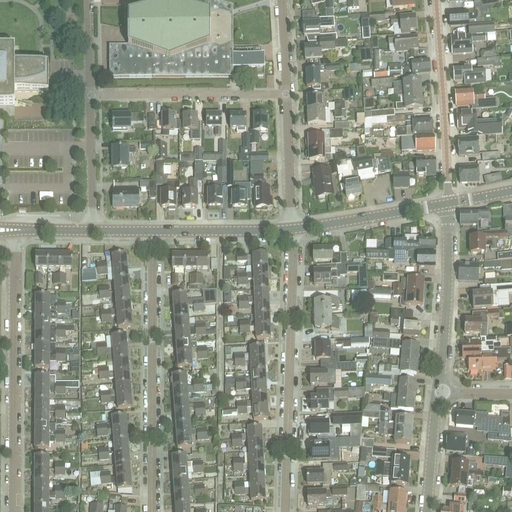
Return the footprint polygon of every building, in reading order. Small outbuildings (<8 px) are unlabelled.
[(256,77),(265,77),(265,56),(233,56),(233,9),(206,0),(143,0),(144,10),(128,15),(128,46),(109,46),(109,78),(233,78),(233,69),(256,69),(256,77)] [(332,0),(324,0),(325,3),(326,10),(333,10),(332,0)] [(358,8),(357,0),(346,0),(348,9),(358,8)] [(391,0),(392,9),(414,7),(413,0),(391,0)] [(467,20),(475,19),(475,11),(449,13),(450,27),(468,25),(467,20)] [(385,14),(369,15),(369,24),(385,23),(385,14)] [(410,34),(410,30),(416,30),(415,16),(391,19),(391,25),(400,24),(400,31),(401,31),(401,35),(410,34)] [(317,19),(311,19),(311,23),(303,24),(304,36),(320,36),(319,28),(334,28),(334,18),(318,19),(317,19)] [(470,34),(485,33),(494,32),(493,24),(468,26),(469,34),(470,34)] [(452,55),(472,54),(471,43),(486,42),(485,33),(470,34),(471,36),(451,37),(452,55)] [(509,33),(499,34),(500,42),(510,40),(509,33)] [(408,50),(418,49),(417,37),(403,39),(403,37),(388,38),(389,44),(395,44),(396,52),(408,51),(408,50)] [(0,105),(15,106),(15,92),(48,92),(48,64),(14,64),(14,50),(11,50),(11,42),(7,41),(0,40),(0,105)] [(310,47),(304,48),(305,60),(321,59),(320,52),(323,52),(334,52),(334,49),(347,48),(346,40),(310,43),(310,47)] [(365,55),(359,56),(359,63),(372,62),(370,44),(364,44),(365,55)] [(408,50),(408,51),(408,55),(406,55),(406,60),(414,60),(414,50),(408,50)] [(490,59),(474,60),(474,67),(490,66),(490,59)] [(492,59),(493,70),(501,70),(500,59),(492,59)] [(412,67),(407,68),(401,68),(402,76),(408,76),(408,75),(430,73),(429,61),(411,62),(412,67)] [(359,65),(348,66),(348,73),(359,73),(359,65)] [(486,84),(485,72),(470,73),(470,67),(453,68),(454,82),(464,81),(465,85),(486,84)] [(312,91),(320,90),(319,70),(306,71),(307,87),(312,87),(312,91)] [(393,78),(371,80),(372,89),(394,87),(394,83),(393,78)] [(420,81),(394,83),(394,87),(394,89),(404,89),(404,96),(421,95),(420,81)] [(472,90),(455,91),(456,107),(471,106),(472,110),(496,109),(495,100),(484,100),(484,99),(484,93),(472,94),(472,90)] [(396,111),(422,108),(421,95),(404,96),(405,103),(396,104),(396,111)] [(334,104),(324,104),(324,97),(307,97),(307,111),(325,111),(335,110),(341,110),(345,110),(345,103),(334,103),(334,104)] [(308,125),(325,125),(325,111),(307,111),(308,125)] [(371,113),(364,113),(364,119),(371,119),(387,118),(394,117),(394,111),(371,113)] [(254,131),(250,131),(250,135),(250,145),(258,145),(259,132),(268,132),(268,115),(263,115),(263,112),(255,112),(255,115),(254,115),(254,131)] [(466,130),(467,137),(502,135),(501,122),(476,123),(475,112),(456,113),(457,130),(466,130)] [(113,131),(131,131),(131,115),(112,115),(113,131)] [(168,137),(168,131),(180,131),(180,121),(175,121),(175,115),(163,115),(163,131),(162,137),(168,137)] [(183,121),(183,130),(191,130),(191,140),(200,140),(201,121),(197,121),(197,115),(183,115),(183,121)] [(221,128),(221,115),(206,115),(206,128),(215,128),(215,135),(220,135),(220,128),(221,128)] [(230,128),(226,128),(226,137),(231,137),(231,129),(239,129),(239,132),(245,132),(245,129),(246,129),(246,115),(230,115),(230,128)] [(364,119),(364,135),(370,135),(369,129),(372,129),(372,125),(387,124),(405,123),(405,117),(394,117),(387,118),(371,119),(364,119)] [(399,129),(396,132),(396,137),(407,136),(433,135),(432,127),(434,126),(433,123),(432,121),(432,120),(414,121),(413,121),(413,123),(413,128),(410,128),(407,128),(399,129)] [(342,130),(336,130),(329,130),(330,140),(343,139),(342,130)] [(250,145),(250,135),(243,135),(243,149),(241,149),(241,155),(239,155),(239,162),(250,162),(250,161),(250,155),(250,149),(250,145)] [(309,149),(323,149),(330,148),(329,142),(323,142),(323,137),(308,137),(308,140),(307,140),(306,141),(306,146),(307,147),(309,147),(309,149)] [(416,151),(435,151),(434,137),(406,138),(406,146),(416,146),(416,151)] [(403,138),(392,139),(393,147),(404,146),(403,138)] [(459,156),(479,155),(478,138),(458,139),(459,156)] [(381,140),(381,149),(392,148),(391,139),(381,140)] [(219,142),(219,155),(217,155),(217,162),(226,162),(226,142),(219,142)] [(155,143),(140,143),(140,151),(155,151),(155,143)] [(155,162),(167,162),(167,145),(155,145),(155,162)] [(127,154),(135,154),(135,148),(112,148),(113,169),(127,168),(127,154)] [(309,161),(324,161),(324,156),(330,156),(330,148),(323,149),(309,149),(309,152),(307,152),(306,153),(306,158),(307,159),(309,159),(309,161)] [(481,154),(482,162),(500,160),(500,153),(481,154)] [(335,163),(347,161),(346,154),(334,156),(335,163)] [(391,169),(389,156),(379,158),(381,170),(391,169)] [(416,164),(409,164),(409,163),(404,164),(404,172),(416,172),(416,177),(426,177),(426,175),(435,175),(435,159),(416,160),(416,164)] [(352,176),(343,178),(347,198),(348,197),(348,199),(350,201),(354,200),(355,198),(355,196),(362,195),(360,182),(374,180),(372,172),(378,171),(376,161),(371,162),(371,160),(367,160),(352,162),(353,173),(351,174),(352,176)] [(202,162),(195,162),(194,162),(194,174),(202,174),(202,162)] [(226,184),(226,173),(226,162),(217,162),(217,184),(221,184),(226,184)] [(156,163),(156,177),(164,177),(164,163),(156,163)] [(178,178),(178,166),(165,167),(166,178),(178,178)] [(460,184),(479,183),(478,166),(459,167),(460,184)] [(316,198),(333,195),(329,169),(313,171),(316,185),(314,185),(316,198)] [(250,176),(250,189),(255,189),(255,208),(269,208),(268,194),(269,194),(269,187),(265,187),(259,187),(259,182),(263,182),(263,175),(250,176)] [(393,176),(393,188),(409,188),(409,175),(393,176)] [(184,208),(197,208),(198,180),(190,180),(190,193),(184,193),(184,208)] [(156,182),(149,182),(140,182),(140,189),(149,189),(149,198),(150,198),(150,200),(155,200),(155,198),(156,198),(156,182)] [(179,182),(165,182),(165,193),(161,193),(161,208),(168,208),(168,211),(175,211),(175,208),(176,208),(176,189),(179,189),(179,182)] [(217,184),(208,184),(208,199),(207,199),(207,205),(208,205),(208,208),(222,208),(222,190),(221,190),(221,184),(217,184)] [(246,208),(246,193),(245,193),(245,185),(239,185),(239,193),(231,193),(231,208),(246,208)] [(113,208),(138,208),(138,190),(113,190),(113,208)] [(477,221),(487,221),(487,212),(460,213),(460,226),(477,225),(477,221)] [(501,228),(500,220),(492,220),(493,228),(501,228)] [(504,232),(484,232),(484,238),(470,238),(470,253),(484,253),(484,247),(490,247),(490,250),(497,250),(497,241),(499,241),(499,240),(505,240),(505,232),(504,232)] [(419,251),(419,250),(434,250),(435,239),(416,238),(416,236),(404,236),(405,236),(405,240),(393,240),(393,251),(395,251),(400,251),(408,251),(419,251)] [(331,261),(332,265),(347,265),(347,254),(332,254),(332,249),(313,250),(314,261),(331,261)] [(388,260),(388,251),(366,251),(366,259),(388,260)] [(408,252),(408,251),(400,251),(400,257),(407,257),(407,259),(417,259),(417,266),(434,267),(435,253),(408,252)] [(36,268),(48,268),(48,254),(36,254),(36,268)] [(60,285),(60,269),(60,254),(48,254),(48,268),(55,268),(55,275),(53,275),(53,285),(60,285)] [(60,254),(60,269),(60,285),(66,285),(66,275),(66,269),(72,269),(72,254),(60,254)] [(253,267),(267,266),(267,254),(253,255),(253,267)] [(112,256),(113,263),(107,263),(97,264),(97,270),(107,269),(113,269),(113,268),(127,267),(126,255),(112,256)] [(185,269),(185,255),(173,255),(173,269),(185,269)] [(197,255),(185,255),(185,269),(197,269),(197,255)] [(209,269),(209,255),(197,255),(197,269),(209,269)] [(347,265),(347,273),(359,273),(359,264),(347,265)] [(477,283),(478,265),(459,264),(458,282),(477,283)] [(340,276),(347,276),(347,273),(347,265),(332,265),(328,265),(328,271),(314,272),(314,285),(331,285),(330,278),(340,278),(340,276)] [(248,279),(254,279),(268,278),(267,266),(253,267),(251,267),(251,273),(246,273),(246,272),(237,273),(238,279),(248,279)] [(128,279),(127,267),(113,268),(113,269),(107,269),(108,274),(113,274),(114,280),(128,279)] [(397,282),(398,274),(383,274),(383,281),(397,282)] [(254,291),(268,290),(268,278),(254,279),(254,291)] [(115,292),(129,291),(128,279),(114,280),(115,292)] [(394,285),(394,292),(401,292),(423,293),(424,280),(408,279),(408,280),(401,279),(401,285),(394,285)] [(484,288),(484,294),(472,294),(473,309),(497,308),(496,295),(511,294),(511,286),(497,287),(484,288)] [(254,291),(254,297),(249,297),(239,297),(239,304),(249,303),(255,303),(269,302),(268,290),(254,291)] [(116,305),(130,303),(129,291),(115,292),(116,305)] [(367,305),(366,291),(351,292),(351,302),(351,306),(367,305)] [(422,306),(423,293),(401,292),(394,292),(393,297),(400,298),(400,305),(402,307),(407,308),(407,305),(422,306)] [(194,306),(204,306),(217,305),(217,298),(187,301),(187,295),(172,296),(173,308),(188,307),(194,306)] [(35,296),(35,309),(49,309),(65,309),(65,302),(55,302),(50,302),(50,296),(35,296)] [(315,315),(331,315),(331,310),(338,310),(338,299),(331,299),(331,302),(315,302),(315,315)] [(255,315),(269,315),(269,302),(255,303),(255,315)] [(116,305),(116,311),(111,311),(110,311),(101,312),(101,318),(111,317),(117,317),(131,316),(130,303),(116,305)] [(174,320),(189,319),(188,307),(173,308),(174,320)] [(57,315),(65,315),(65,309),(49,309),(35,309),(35,320),(49,321),(57,321),(57,315)] [(412,320),(412,312),(398,311),(398,319),(399,319),(405,319),(412,320)] [(256,327),(270,327),(269,315),(255,315),(256,327)] [(339,320),(331,320),(331,315),(315,315),(315,329),(331,328),(331,331),(339,330),(339,320)] [(100,316),(85,318),(85,325),(101,324),(100,316)] [(118,329),(132,328),(131,316),(117,317),(118,329)] [(175,332),(190,331),(189,319),(174,320),(175,332)] [(399,319),(398,319),(398,326),(398,329),(399,331),(403,331),(403,337),(419,338),(420,325),(405,324),(405,319),(399,319)] [(56,327),(49,327),(49,321),(35,320),(35,333),(49,333),(65,333),(65,326),(56,326),(56,327)] [(480,338),(485,338),(487,338),(487,323),(481,323),(481,321),(466,321),(465,334),(480,334),(480,338)] [(256,339),(270,339),(270,327),(256,327),(256,339)] [(190,343),(190,337),(196,336),(196,337),(206,336),(205,330),(196,331),(190,331),(175,332),(176,345),(190,343)] [(373,331),(373,338),(389,340),(389,332),(373,331)] [(49,345),(49,339),(56,339),(56,340),(66,339),(65,333),(49,333),(35,333),(35,345),(49,345)] [(112,337),(112,343),(113,349),(127,348),(126,336),(112,337)] [(371,347),(371,337),(352,338),(352,348),(371,347)] [(496,337),(487,338),(485,338),(485,344),(463,345),(463,359),(469,358),(481,358),(480,352),(493,352),(493,351),(493,343),(496,343),(496,337)] [(373,339),(372,347),(390,348),(390,349),(402,350),(403,345),(401,345),(401,341),(373,339)] [(330,360),(330,351),(336,351),(336,347),(343,347),(343,349),(350,348),(350,340),(336,341),(329,341),(329,345),(316,345),(316,361),(330,360)] [(177,357),(191,356),(190,343),(176,345),(177,357)] [(55,351),(49,351),(49,345),(35,345),(35,357),(49,357),(55,357),(65,357),(65,351),(55,351)] [(402,350),(402,360),(417,361),(418,346),(403,345),(402,350)] [(250,360),(265,359),(264,347),(250,348),(250,360)] [(113,355),(113,361),(128,360),(127,348),(113,349),(113,355)] [(508,351),(493,351),(493,352),(480,352),(481,358),(469,358),(470,370),(484,370),(484,371),(495,370),(494,358),(508,358),(508,351)] [(192,361),(197,360),(197,361),(207,360),(207,354),(197,355),(191,356),(177,357),(178,369),(192,368),(192,361)] [(55,357),(49,357),(35,357),(35,369),(49,369),(49,363),(65,363),(65,357),(55,357)] [(265,371),(265,359),(250,360),(251,372),(265,371)] [(128,360),(113,361),(114,367),(114,373),(129,372),(128,360)] [(402,360),(401,368),(400,374),(416,375),(417,361),(402,360)] [(356,364),(335,364),(335,372),(356,371),(356,364)] [(378,376),(391,377),(396,377),(396,367),(391,367),(384,366),(379,366),(378,376)] [(251,378),(245,378),(234,379),(234,385),(235,385),(252,384),(266,383),(265,371),(251,372),(251,378)] [(114,373),(109,373),(99,374),(100,380),(115,379),(115,385),(130,384),(129,372),(114,373)] [(327,378),(329,378),(329,372),(310,372),(310,386),(327,385),(327,378)] [(173,389),(187,388),(186,376),(172,377),(173,389)] [(390,387),(391,377),(378,376),(367,376),(366,386),(390,387)] [(49,389),(55,389),(65,389),(65,383),(54,383),(54,377),(35,377),(35,389),(49,389)] [(400,381),(399,396),(414,397),(416,383),(400,381)] [(244,391),(252,391),(252,396),(267,395),(266,383),(252,384),(235,385),(236,392),(244,392),(244,391)] [(111,397),(131,396),(130,384),(115,385),(116,391),(101,392),(101,398),(111,397)] [(216,395),(215,384),(209,385),(209,388),(203,389),(204,396),(216,395)] [(193,388),(187,388),(173,389),(174,401),(188,400),(188,393),(194,393),(194,394),(204,393),(203,387),(193,388)] [(55,395),(65,395),(65,389),(55,389),(49,389),(35,389),(35,401),(49,401),(49,395),(55,395)] [(316,390),(316,397),(311,398),(311,404),(310,404),(308,405),(308,410),(310,411),(311,411),(327,411),(327,404),(334,404),(334,399),(348,399),(348,390),(316,390)] [(252,396),(253,402),(253,408),(267,407),(267,395),(252,396)] [(111,403),(117,403),(117,409),(132,408),(131,396),(111,397),(101,398),(101,404),(111,403)] [(413,411),(414,397),(399,396),(398,404),(391,404),(391,409),(413,411)] [(365,398),(365,411),(380,412),(380,404),(371,404),(371,399),(365,398)] [(174,413),(189,412),(188,400),(174,401),(174,413)] [(49,401),(35,401),(35,413),(49,413),(55,413),(55,419),(65,419),(65,407),(49,407),(49,401)] [(70,415),(75,415),(75,409),(83,409),(83,401),(70,402),(70,415)] [(253,409),(253,414),(253,420),(268,419),(267,407),(253,408),(253,409)] [(190,424),(190,417),(196,417),(196,418),(206,417),(205,411),(195,411),(189,412),(174,413),(175,425),(190,424)] [(49,425),(49,413),(35,413),(35,425),(49,425)] [(397,418),(396,425),(388,425),(388,424),(389,424),(390,414),(380,413),(379,423),(380,423),(379,429),(412,432),(413,420),(397,418)] [(502,420),(501,427),(509,428),(509,414),(501,413),(501,419),(502,420)] [(501,427),(502,420),(501,419),(487,418),(487,415),(473,414),(473,415),(457,414),(456,427),(472,428),(473,427),(483,427),(483,433),(511,436),(510,428),(509,428),(501,427)] [(333,416),(334,426),(351,426),(362,426),(362,415),(333,416)] [(111,417),(112,424),(106,425),(106,424),(96,425),(97,432),(112,430),(126,428),(125,416),(111,417)] [(311,424),(308,425),(308,436),(311,436),(311,437),(318,437),(318,440),(323,440),(334,440),(334,431),(328,431),(328,423),(311,424)] [(196,430),(191,430),(190,424),(175,425),(176,437),(191,436),(197,436),(207,435),(206,428),(196,429),(196,430)] [(49,425),(35,425),(34,437),(49,437),(55,437),(65,437),(65,431),(55,431),(55,425),(49,425)] [(351,426),(351,439),(361,439),(362,426),(351,426)] [(247,428),(247,435),(241,435),(241,434),(232,435),(232,441),(242,441),(247,441),(262,440),(261,427),(247,428)] [(107,436),(113,436),(113,442),(127,441),(126,428),(112,430),(97,432),(97,438),(107,437),(107,436)] [(411,445),(411,437),(412,432),(379,429),(379,436),(395,437),(394,444),(411,445)] [(466,436),(448,434),(446,451),(465,453),(466,443),(467,443),(468,438),(466,438),(466,436)] [(488,441),(511,443),(511,440),(511,436),(488,434),(488,441)] [(177,449),(192,448),(191,436),(176,437),(177,449)] [(55,437),(49,437),(34,437),(34,449),(49,449),(49,443),(65,443),(65,437),(55,437)] [(315,447),(312,447),(312,461),(338,460),(338,449),(348,449),(348,439),(334,440),(323,440),(323,447),(315,447)] [(262,452),(262,440),(247,441),(248,453),(262,452)] [(373,449),(374,441),(362,440),(361,448),(373,449)] [(114,454),(128,453),(127,441),(113,442),(114,454)] [(386,451),(373,450),(372,458),(386,459),(386,451)] [(249,465),(263,464),(262,452),(248,453),(249,465)] [(115,466),(129,465),(128,453),(114,454),(115,466)] [(193,462),(193,463),(187,463),(186,456),(171,457),(172,469),(187,468),(187,469),(203,468),(203,461),(193,462)] [(34,458),(34,470),(49,470),(49,458),(34,458)] [(409,460),(393,458),(392,465),(377,463),(376,470),(408,473),(409,460)] [(511,459),(497,458),(496,466),(511,467),(511,459)] [(452,470),(452,475),(481,477),(482,472),(477,471),(477,464),(453,463),(453,464),(450,464),(450,469),(452,470)] [(249,465),(249,466),(249,471),(249,477),(264,476),(263,464),(249,465)] [(347,464),(333,465),(334,473),(348,472),(347,464)] [(116,478),(130,477),(129,465),(115,466),(116,478)] [(188,480),(187,474),(193,474),(193,475),(203,474),(203,468),(187,469),(187,468),(172,469),(173,481),(188,480)] [(34,470),(34,482),(49,482),(49,470),(34,470)] [(375,477),(391,478),(391,484),(407,485),(408,473),(376,470),(375,477)] [(330,479),(331,479),(331,471),(307,472),(307,484),(323,484),(323,486),(331,486),(330,479)] [(100,473),(90,474),(90,480),(101,479),(110,479),(110,472),(100,473)] [(488,478),(481,477),(452,475),(451,479),(450,479),(449,486),(451,486),(451,487),(472,489),(473,481),(480,482),(480,483),(487,484),(488,478)] [(249,477),(250,484),(250,489),(264,488),(264,476),(249,477)] [(130,477),(116,478),(117,490),(131,489),(130,477)] [(101,479),(90,480),(91,487),(101,486),(111,485),(110,479),(101,479)] [(194,487),(188,487),(188,480),(173,481),(174,493),(188,492),(195,492),(195,493),(205,492),(204,486),(194,486),(194,487)] [(379,481),(367,480),(366,487),(379,488),(379,481)] [(34,482),(34,494),(49,494),(49,482),(34,482)] [(356,501),(365,502),(366,493),(378,494),(379,488),(366,487),(357,486),(356,501)] [(347,487),(332,488),(332,497),(347,497),(347,487)] [(245,495),(250,495),(251,501),(265,500),(264,488),(250,489),(244,490),(234,490),(235,497),(245,496),(245,495)] [(511,491),(511,489),(503,489),(503,496),(511,497),(511,491)] [(189,504),(189,498),(195,498),(195,499),(205,498),(205,492),(195,493),(195,492),(188,492),(174,493),(175,505),(189,504)] [(326,506),(326,499),(331,499),(330,493),(328,494),(328,493),(325,493),(325,492),(308,493),(308,507),(317,506),(317,508),(324,507),(324,506),(326,506)] [(389,505),(405,506),(406,493),(390,492),(389,505)] [(49,494),(34,494),(34,506),(43,506),(49,506),(49,500),(55,500),(65,500),(65,494),(55,494),(49,494)]
